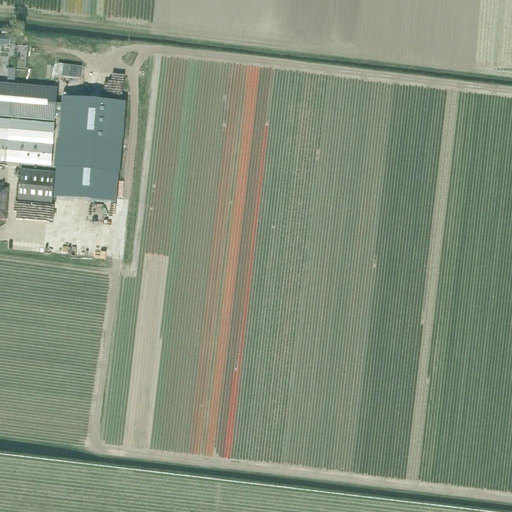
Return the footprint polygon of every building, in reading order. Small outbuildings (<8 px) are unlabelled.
[(0,45),(8,46),(9,36),(0,35),(0,45)] [(60,74),(84,75),(84,63),(61,62),(60,74)] [(56,105),(57,90),(0,84),(0,117),(12,118),(11,121),(0,119),(0,162),(50,167),(54,124),(18,121),(18,119),(54,122),(55,114),(56,105)] [(61,114),(54,198),(116,204),(124,103),(62,98),(62,105),(56,105),(55,114),(61,114)] [(20,170),(18,202),(52,205),(55,173),(20,170)] [(8,189),(6,188),(0,187),(0,220),(6,221),(8,189)]
